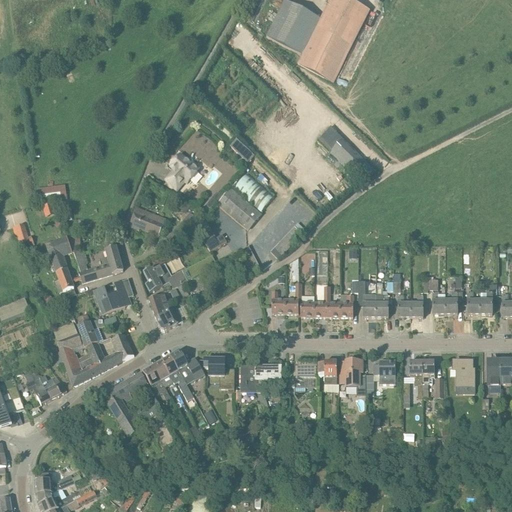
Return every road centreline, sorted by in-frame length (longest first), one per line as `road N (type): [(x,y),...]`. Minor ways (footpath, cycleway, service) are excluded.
road 1 (residential): [(197,338),(206,314),(290,259),(357,193),(511,109)]
road 2 (residential): [(511,344),(197,338)]
road 3 (residential): [(31,447),(95,387),(157,351)]
road 4 (residential): [(157,351),(124,227)]
